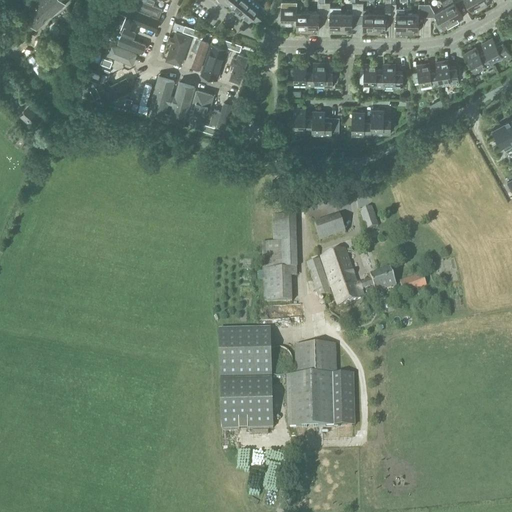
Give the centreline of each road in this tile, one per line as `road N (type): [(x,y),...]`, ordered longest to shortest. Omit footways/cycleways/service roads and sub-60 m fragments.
road 1 (unclassified): [(511,82),(373,158),(257,158),(55,101),(17,63),(0,23)]
road 2 (residential): [(347,42),(449,38),(511,5)]
road 3 (residential): [(204,0),(241,29),(276,41),(347,42)]
road 4 (residential): [(233,90),(153,63),(175,0)]
